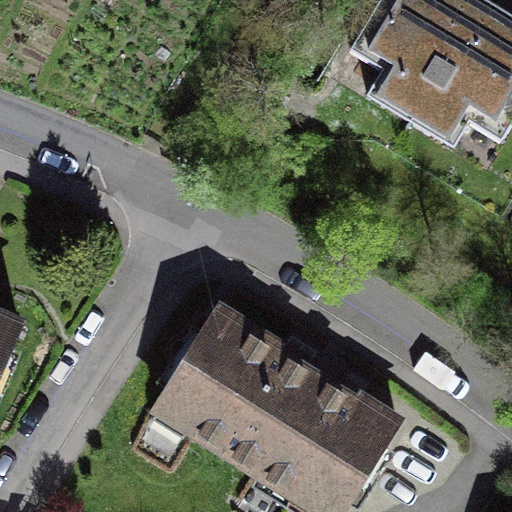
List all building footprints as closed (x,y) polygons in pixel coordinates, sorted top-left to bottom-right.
[(94,0),(112,11),(118,0),(94,0)] [(273,0),(235,60),(256,73),(302,0),(273,0)] [(486,169),(511,127),(511,5),(502,0),(378,0),(332,75),(486,169)] [(2,44),(14,50),(19,42),(6,36),(2,44)] [(223,75),(193,124),(214,137),(244,88),(223,75)] [(164,383),(149,407),(156,411),(147,425),(177,444),(186,430),(256,474),(243,496),(268,511),(342,511),(351,500),(362,507),(399,450),(387,442),(406,413),(369,390),(376,379),(328,349),(293,327),(287,337),(220,295),(202,324),(194,319),(156,378),(164,383)] [(0,367),(18,325),(0,317),(0,367)]
